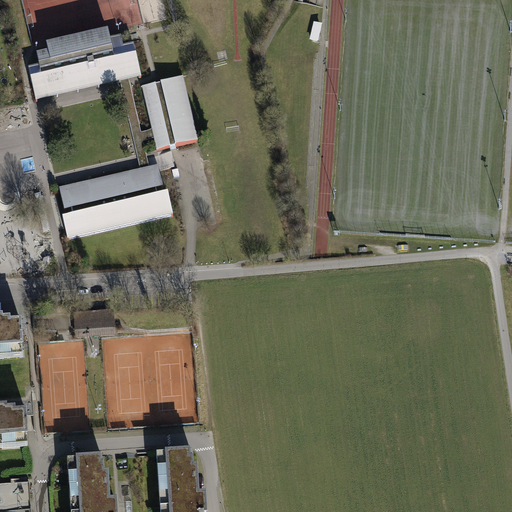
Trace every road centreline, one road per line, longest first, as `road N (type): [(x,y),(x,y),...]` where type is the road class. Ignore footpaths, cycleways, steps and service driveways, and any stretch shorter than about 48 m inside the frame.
road 1 (residential): [(0,293),(493,252),(511,383)]
road 2 (residential): [(43,511),(42,469),(62,449),(199,440),(209,448),(216,511)]
